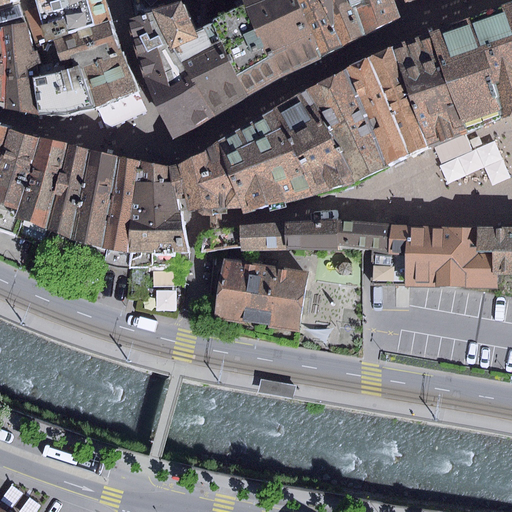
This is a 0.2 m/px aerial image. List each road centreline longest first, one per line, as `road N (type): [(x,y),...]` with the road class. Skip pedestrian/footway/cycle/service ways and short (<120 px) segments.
road 1 (secondary): [(511,402),(184,344),(0,279)]
road 2 (secondary): [(0,455),(111,497),(151,503)]
